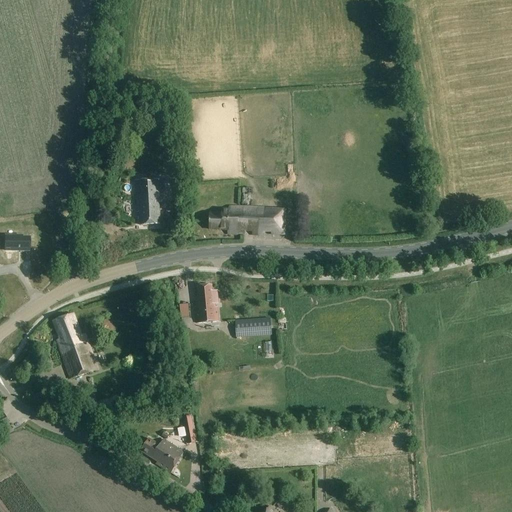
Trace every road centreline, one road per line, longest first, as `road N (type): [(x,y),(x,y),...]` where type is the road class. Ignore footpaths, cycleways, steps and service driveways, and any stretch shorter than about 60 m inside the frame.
road 1 (secondary): [(76,285),(185,256),(389,254),(511,227)]
road 2 (unclassified): [(76,285),(71,258),(95,158),(113,0)]
road 3 (unclassified): [(218,511),(109,446),(46,425),(3,386)]
